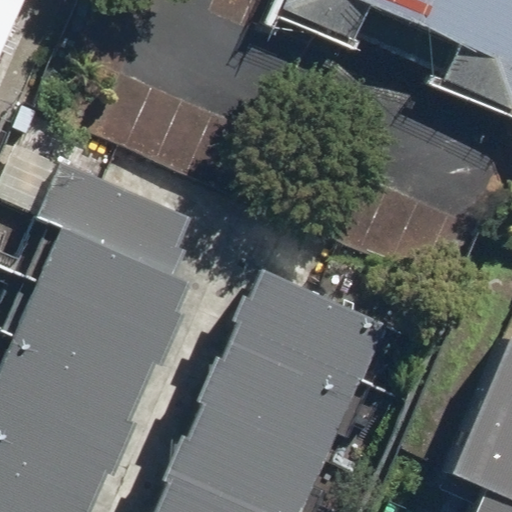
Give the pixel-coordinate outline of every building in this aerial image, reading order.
[(0,0),(0,60),(26,0),(0,0)] [(511,0),(344,0),(332,28),(511,108),(511,0)] [(196,219),(60,161),(35,218),(59,228),(172,276),(196,219)] [(59,228),(36,282),(165,337),(189,283),(172,276),(59,228)] [(262,273),(231,345),(354,397),(385,325),(262,273)] [(36,282),(13,336),(142,391),(165,337),(36,282)] [(13,336),(0,365),(0,396),(118,447),(142,391),(13,336)] [(511,511),(511,339),(450,473),(487,490),(476,511),(511,511)] [(324,455),(328,457),(354,397),(231,345),(205,404),(324,455)] [(0,396),(0,460),(95,501),(118,447),(0,396)] [(175,474),(263,511),(299,511),(324,455),(205,404),(175,474)] [(0,460),(0,511),(89,511),(95,501),(0,460)] [(263,511),(175,474),(159,511),(263,511)]
